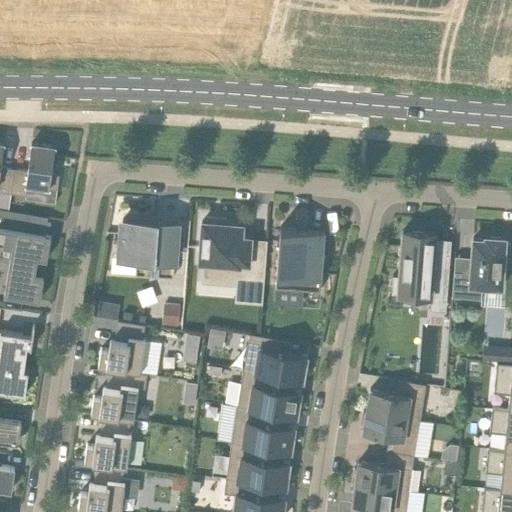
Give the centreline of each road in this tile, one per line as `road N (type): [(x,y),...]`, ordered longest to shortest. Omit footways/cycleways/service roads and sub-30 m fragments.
road 1 (residential): [(41,511),(99,177),(373,192)]
road 2 (secondary): [(0,89),(269,96),(511,117)]
road 3 (residential): [(314,511),(373,192)]
road 4 (residential): [(373,192),(511,202)]
